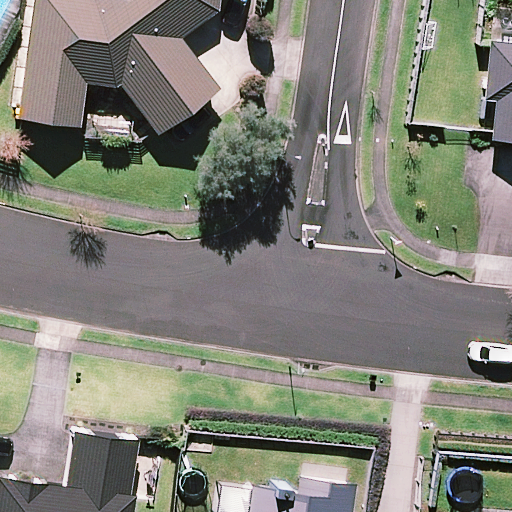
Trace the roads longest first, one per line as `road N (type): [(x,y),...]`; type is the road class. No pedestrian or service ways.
road 1 (residential): [(350,0),(301,301)]
road 2 (residential): [(301,301),(0,255)]
road 3 (residential): [(511,329),(301,301)]
